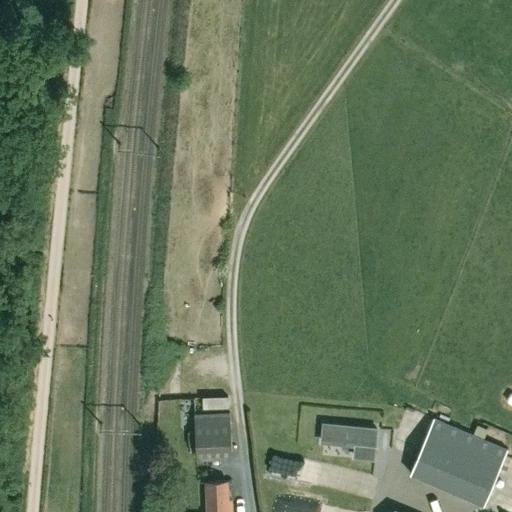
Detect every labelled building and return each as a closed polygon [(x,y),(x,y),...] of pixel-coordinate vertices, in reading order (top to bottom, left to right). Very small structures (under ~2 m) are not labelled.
[(202,396),(202,407),(227,407),(227,396),(202,396)] [(229,411),(195,413),(197,458),(232,456),(229,411)] [(434,417),(410,472),(484,504),(507,448),(434,417)] [(377,428),(324,423),(323,427),(322,442),(356,445),(355,458),(374,459),(376,441),(377,428)] [(204,481),(204,511),(230,511),(228,480),(204,481)]
